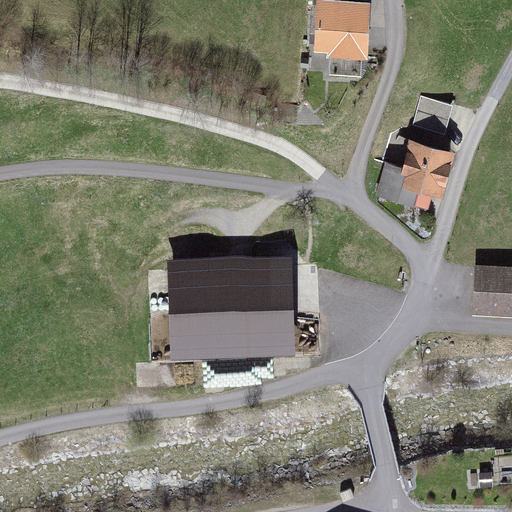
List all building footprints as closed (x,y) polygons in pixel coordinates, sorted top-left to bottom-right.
[(311,0),(311,1),(324,1),(323,59),(333,59),(332,80),(368,80),(368,56),(375,56),(376,1),(366,1),(366,0),(311,0)] [(423,99),(415,129),(448,138),(456,108),(423,99)] [(430,210),(433,194),(445,197),(458,151),(415,139),(411,155),(391,150),(380,199),(430,210)] [(296,255),(173,260),(176,355),(300,350),(296,255)] [(476,318),(511,318),(511,269),(477,269),(476,318)]
